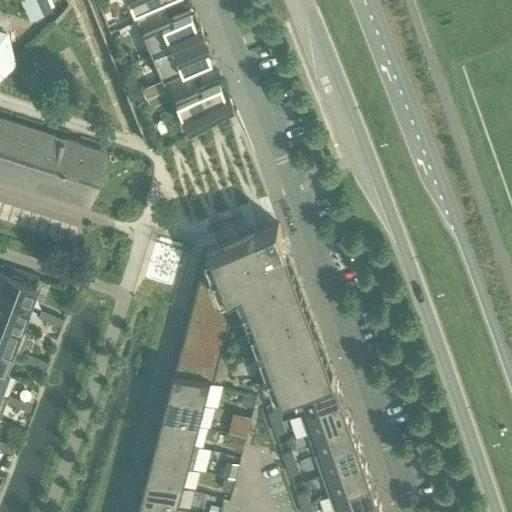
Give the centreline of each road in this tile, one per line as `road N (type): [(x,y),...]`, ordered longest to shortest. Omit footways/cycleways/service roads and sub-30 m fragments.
road 1 (secondary): [(307,0),(497,511)]
road 2 (residential): [(217,0),(403,511)]
road 3 (motorway): [(320,0),(504,511)]
road 4 (secondary): [(511,380),(363,0)]
road 5 (motorway): [(416,0),(511,270)]
